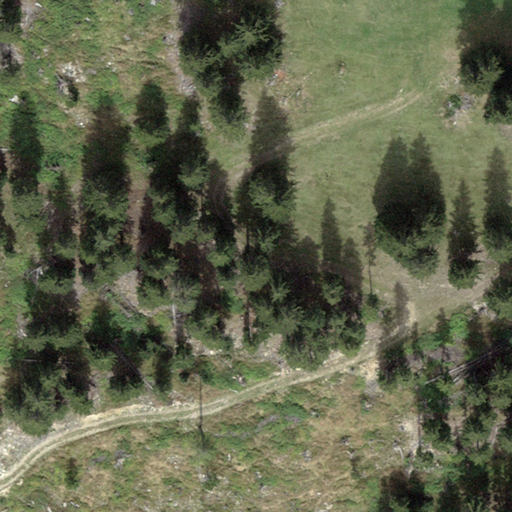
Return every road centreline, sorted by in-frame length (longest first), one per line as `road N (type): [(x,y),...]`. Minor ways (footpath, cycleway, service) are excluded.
road 1 (track): [(0,271),(32,241),(104,207),(381,112),(416,89),(425,66),(426,0)]
road 2 (track): [(511,371),(343,422),(32,439),(0,415)]
